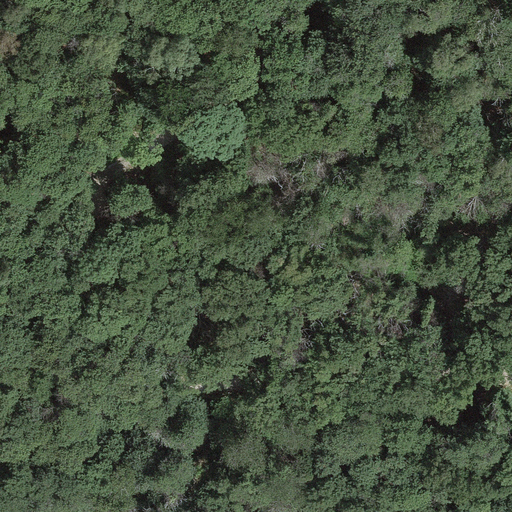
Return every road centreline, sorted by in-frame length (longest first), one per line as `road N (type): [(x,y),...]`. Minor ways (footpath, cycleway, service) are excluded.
road 1 (track): [(0,409),(49,393),(474,374),(511,380)]
road 2 (track): [(297,0),(236,78),(104,173),(0,277)]
